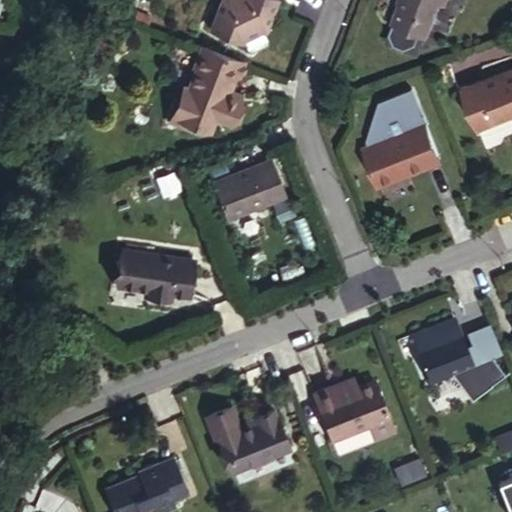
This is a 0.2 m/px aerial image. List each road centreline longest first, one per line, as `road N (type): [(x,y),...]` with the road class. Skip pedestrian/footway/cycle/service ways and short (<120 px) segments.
road 1 (unclassified): [(0,465),(24,433),(63,414),(372,290)]
road 2 (unclassified): [(339,0),(310,75),(307,137),(372,290)]
road 3 (unclassified): [(372,290),(511,235)]
